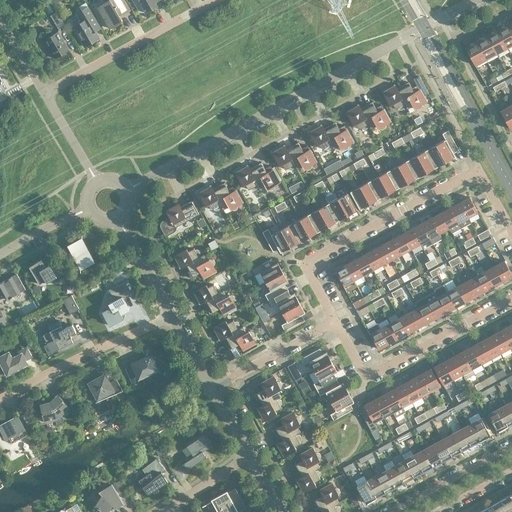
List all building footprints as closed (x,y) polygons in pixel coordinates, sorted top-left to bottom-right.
[(130,10),(123,0),(109,0),(110,0),(97,8),(109,28),(122,21),(119,16),(130,10)] [(154,0),(132,0),(138,9),(142,7),(146,13),(157,6),(153,1),(154,0)] [(94,28),(99,25),(88,7),(81,11),(80,14),(82,18),(79,20),(78,22),(79,24),(73,27),(84,47),(99,38),(94,30),(94,28)] [(64,26),(56,12),(50,16),(58,29),(64,26)] [(511,44),(511,31),(508,24),(497,30),(507,47),(511,44)] [(507,47),(497,30),(487,36),(496,53),(507,47)] [(58,32),(44,40),(54,58),(69,50),(58,32)] [(496,53),(487,36),(476,41),(486,59),(496,53)] [(486,59),(476,41),(465,47),(475,65),(486,59)] [(412,88),(408,82),(402,85),(408,96),(402,99),(405,104),(404,104),(407,109),(413,106),(414,108),(415,108),(416,109),(417,109),(418,110),(419,110),(419,109),(420,109),(421,108),(421,107),(421,106),(421,105),(426,102),(423,96),(428,93),(418,76),(413,79),(417,85),(412,88)] [(0,101),(8,97),(7,95),(5,91),(4,92),(4,91),(5,91),(1,83),(2,83),(1,82),(0,80),(0,101)] [(403,105),(404,104),(405,104),(402,99),(408,96),(402,85),(397,88),(394,84),(395,86),(383,92),(390,105),(392,103),(395,109),(397,108),(398,109),(399,110),(400,110),(401,110),(402,109),(403,109),(403,108),(403,107),(404,106),(403,106),(403,105)] [(372,102),(366,105),(372,116),(366,119),(368,124),(371,129),(377,125),(378,128),(379,128),(379,129),(380,129),(381,129),(382,129),(383,129),(384,129),(384,128),(385,128),(385,127),(385,126),(385,125),(385,124),(390,121),(381,105),(375,108),(372,102)] [(367,125),(368,124),(366,119),(372,116),(366,105),(360,108),(358,104),(357,104),(358,106),(347,112),(353,125),(356,123),(359,129),(361,128),(361,129),(362,129),(363,129),(364,130),(365,129),(366,129),(367,128),(367,127),(367,126),(367,125)] [(511,127),(511,108),(510,106),(500,111),(510,129),(511,127)] [(335,122),(329,125),(335,136),(329,139),(332,144),(331,144),(334,149),(340,146),(341,148),(342,148),(342,149),(343,149),(344,149),(344,150),(345,150),(346,149),(347,149),(347,148),(348,148),(348,147),(348,146),(348,145),(353,142),(344,125),(338,128),(335,122)] [(330,145),(331,144),(332,144),(329,139),(335,136),(329,125),(323,128),(321,124),(320,125),(321,126),(310,132),(316,145),(319,143),(322,149),(324,148),(324,149),(325,149),(325,150),(326,150),(327,150),(328,149),(329,149),(330,148),(330,147),(330,146),(330,145)] [(423,133),(420,127),(415,130),(418,135),(423,133)] [(418,135),(415,130),(410,132),(413,138),(418,135)] [(459,150),(448,130),(442,134),(445,139),(436,145),(445,162),(455,157),(453,153),(459,150)] [(404,143),(401,137),(396,140),(399,146),(404,143)] [(399,146),(396,140),(391,143),(394,148),(399,146)] [(298,142),(292,146),(298,156),(292,160),(295,164),(294,164),(297,169),(303,166),(304,169),(305,168),(305,169),(306,169),(307,170),(308,170),(309,170),(310,169),(310,168),(311,168),(311,167),(311,166),(311,165),(316,162),(307,145),(301,149),(298,142)] [(293,165),(294,164),(295,164),(292,160),(298,156),(292,146),(286,149),(284,144),(283,145),(284,146),(273,153),(279,165),(282,163),(285,169),(287,168),(288,169),(288,170),(289,170),(290,170),(291,170),(292,169),(293,168),(293,167),(293,166),(293,165)] [(445,162),(436,145),(426,150),(436,167),(445,162)] [(382,148),(377,150),(380,156),(385,153),(382,148)] [(361,150),(354,153),(357,158),(363,154),(361,150)] [(380,156),(377,150),(372,153),(375,159),(380,156)] [(436,167),(426,150),(417,155),(426,172),(436,167)] [(426,172),(417,155),(407,160),(417,178),(426,172)] [(366,164),(363,158),(358,161),(361,166),(366,164)] [(417,178),(407,160),(398,165),(407,183),(417,178)] [(361,166),(358,161),(353,163),(356,169),(361,166)] [(261,162),(255,166),(261,177),(255,180),(258,184),(257,185),(260,189),(266,186),(267,189),(268,188),(268,189),(269,190),(270,190),(271,190),(272,190),(273,189),(274,189),(274,188),(274,187),(274,186),(274,185),(279,182),(270,166),(264,169),(261,162)] [(256,185),(257,185),(258,184),(255,180),(261,177),(255,166),(249,169),(247,165),(247,166),(236,173),(242,185),(245,184),(248,189),(250,188),(250,189),(251,189),(251,190),(252,190),(253,190),(254,190),(255,189),(256,189),(256,188),(256,187),(256,186),(256,185)] [(407,183),(398,165),(388,171),(398,188),(407,183)] [(329,166),(324,169),(327,174),(332,171),(329,166)] [(347,174),(344,169),(339,171),(342,177),(347,174)] [(398,188),(388,171),(379,176),(388,193),(398,188)] [(336,173),(331,175),(334,181),(339,178),(336,173)] [(347,174),(342,177),(346,185),(351,182),(347,174)] [(388,193),(379,176),(369,181),(379,198),(388,193)] [(325,186),(322,181),(317,183),(320,189),(325,186)] [(379,198),(369,181),(360,186),(369,204),(379,198)] [(224,183),(218,186),(224,197),(218,200),(221,205),(220,205),(223,209),(229,206),(230,209),(231,209),(232,209),(232,210),(233,210),(234,210),(235,210),(236,210),(236,209),(237,208),(237,207),(237,206),(237,205),(242,202),(233,186),(227,189),(224,183)] [(320,189),(317,183),(312,186),(315,192),(320,189)] [(219,205),(220,205),(221,205),(218,200),(224,197),(218,186),(212,189),(210,185),(210,187),(199,193),(205,205),(208,204),(211,210),(213,209),(214,210),(215,210),(216,210),(217,210),(218,210),(218,209),(219,209),(219,208),(219,207),(219,206),(219,205)] [(369,204),(360,186),(350,192),(359,209),(369,204)] [(357,210),(344,188),(334,193),(347,216),(357,210)] [(306,197),(303,191),(298,194),(301,199),(306,197)] [(347,216),(334,193),(325,198),(328,203),(337,221),(347,216)] [(301,199),(298,194),(293,196),(296,202),(301,199)] [(469,197),(459,202),(468,218),(478,212),(469,197)] [(175,227),(199,214),(191,201),(180,207),(178,204),(166,211),(169,217),(162,220),(162,221),(161,221),(161,222),(160,223),(160,224),(160,225),(160,226),(160,227),(160,228),(165,237),(174,232),(175,231),(175,230),(176,229),(176,228),(175,227)] [(287,207),(284,201),(279,204),(282,210),(287,207)] [(468,218),(459,202),(450,207),(458,223),(468,218)] [(337,221),(328,203),(318,209),(328,226),(337,221)] [(282,210),(279,204),(274,207),(277,212),(282,210)] [(461,228),(458,223),(450,207),(440,213),(449,228),(452,233),(461,228)] [(328,226),(318,209),(309,214),(318,231),(328,226)] [(246,215),(245,218),(248,224),(255,220),(251,212),(246,215)] [(449,228),(440,213),(431,218),(439,233),(449,228)] [(318,231),(309,214),(299,219),(309,237),(318,231)] [(439,233),(431,218),(421,223),(430,238),(439,233)] [(202,219),(196,222),(200,228),(206,225),(202,219)] [(309,237),(299,219),(290,224),(300,242),(309,237)] [(433,244),(430,238),(421,223),(412,228),(420,244),(423,249),(433,244)] [(300,242),(290,224),(280,229),(290,247),(300,242)] [(420,244),(412,228),(402,233),(411,249),(420,244)] [(268,229),(262,232),(273,252),(278,249),(280,252),(290,247),(280,229),(271,234),(268,229)] [(491,234),(488,229),(477,235),(480,240),(491,234)] [(411,249),(402,233),(393,239),(401,254),(411,249)] [(472,237),(467,240),(471,246),(476,243),(472,237)] [(496,243),(493,237),(482,243),(485,249),(496,243)] [(92,261),(80,239),(69,245),(81,267),(92,261)] [(401,254),(393,239),(383,244),(392,259),(401,254)] [(214,240),(207,244),(211,250),(218,247),(214,240)] [(471,246),(467,240),(463,243),(466,248),(471,246)] [(392,259),(383,244),(374,249),(382,265),(392,259)] [(480,251),(477,246),(472,248),(475,254),(480,251)] [(184,266),(187,272),(198,266),(194,260),(199,257),(198,256),(198,255),(199,255),(199,254),(200,254),(200,253),(200,252),(199,251),(199,250),(198,250),(197,250),(196,250),(195,250),(194,248),(188,251),(187,249),(174,255),(181,267),(179,268),(184,266)] [(454,248),(449,250),(452,256),(457,253),(454,248)] [(475,254),(472,248),(467,251),(470,257),(475,254)] [(382,265),(374,249),(364,254),(373,270),(382,265)] [(452,256),(449,250),(444,253),(447,259),(452,256)] [(373,270),(364,254),(355,259),(363,275),(373,270)] [(203,255),(199,257),(194,260),(198,266),(187,272),(190,278),(196,274),(199,280),(216,271),(213,266),(213,265),(214,265),(214,264),(215,263),(215,262),(214,262),(214,261),(214,260),(213,260),(212,259),(211,259),(210,259),(210,260),(209,259),(207,260),(203,255)] [(108,256),(104,259),(108,268),(113,265),(108,256)] [(461,262),(458,256),(453,259),(456,264),(461,262)] [(435,258),(430,261),(433,266),(438,264),(435,258)] [(274,264),(271,259),(251,270),(254,276),(260,272),(265,282),(283,272),(277,262),(274,264)] [(363,275),(355,259),(345,265),(354,280),(363,275)] [(456,264),(453,259),(448,261),(451,267),(456,264)] [(29,267),(39,284),(41,283),(55,283),(55,278),(56,277),(56,278),(64,274),(57,262),(50,266),(49,265),(46,267),(41,260),(36,263),(31,263),(31,266),(29,267)] [(511,275),(504,260),(494,266),(502,281),(511,276),(511,275)] [(433,266),(430,261),(425,263),(428,269),(433,266)] [(354,280),(345,265),(335,270),(344,285),(354,280)] [(442,272),(439,266),(434,269),(437,275),(442,272)] [(502,281),(494,266),(484,271),(493,286),(502,281)] [(415,268),(410,271),(413,277),(418,274),(415,268)] [(437,275),(434,269),(429,272),(432,277),(437,275)] [(413,277),(410,271),(405,274),(409,280),(413,277)] [(493,286),(484,271),(475,276),(483,292),(493,286)] [(111,278),(114,284),(126,277),(123,272),(111,278)] [(288,282),(283,272),(265,282),(270,291),(264,294),(268,300),(287,289),(285,284),(288,282)] [(0,284),(1,287),(0,287),(0,298),(3,297),(4,299),(7,297),(8,299),(10,298),(11,298),(13,297),(13,296),(25,289),(17,274),(0,282),(0,284)] [(242,275),(236,278),(239,284),(245,281),(242,275)] [(483,292),(475,276),(466,281),(474,297),(483,292)] [(423,283),(420,277),(415,280),(418,285),(423,283)] [(396,279),(391,282),(395,287),(400,285),(396,279)] [(418,285),(415,280),(410,282),(413,288),(418,285)] [(474,297),(466,281),(456,287),(464,302),(474,297)] [(129,310),(123,299),(129,296),(122,282),(109,290),(115,300),(108,304),(106,309),(107,310),(102,312),(109,326),(123,318),(120,314),(129,310)] [(395,287),(391,282),(386,284),(390,290),(395,287)] [(203,302),(206,308),(217,302),(214,296),(219,293),(218,293),(218,292),(218,291),(219,291),(219,290),(219,289),(219,288),(219,287),(218,286),(217,285),(216,285),(215,286),(214,286),(213,284),(208,287),(206,285),(194,291),(200,303),(199,304),(203,302)] [(404,293),(401,287),(396,290),(399,296),(404,293)] [(464,302),(456,287),(447,292),(455,307),(464,302)] [(290,295),(287,289),(268,300),(271,306),(277,303),(282,312),(299,303),(294,293),(290,295)] [(377,289),(372,292),(376,298),(381,295),(377,289)] [(399,296),(396,290),(391,293),(394,298),(399,296)] [(223,291),(218,293),(219,293),(214,296),(217,302),(206,308),(210,314),(216,310),(219,316),(236,307),(233,302),(233,301),(234,301),(234,300),(234,299),(234,298),(234,297),(233,296),(232,295),(231,295),(230,295),(229,296),(229,295),(226,296),(223,291)] [(376,298),(372,292),(367,295),(371,300),(376,298)] [(455,307),(447,292),(437,297),(445,312),(455,307)] [(71,295),(63,300),(70,314),(79,309),(71,295)] [(363,297),(352,303),(355,309),(366,303),(363,297)] [(445,312),(437,297),(427,302),(436,318),(445,312)] [(257,298),(252,301),(255,307),(260,304),(257,298)] [(385,303),(382,298),(377,300),(380,306),(385,303)] [(380,306),(377,300),(372,303),(375,309),(380,306)] [(436,318),(427,302),(418,307),(426,323),(436,318)] [(305,313),(299,303),(282,312),(287,322),(281,325),(284,331),(304,320),(301,315),(305,313)] [(371,311),(368,305),(357,311),(360,317),(371,311)] [(426,323),(418,307),(408,313),(417,328),(426,323)] [(267,313),(261,317),(263,322),(270,318),(267,313)] [(417,328),(408,313),(399,318),(407,333),(417,328)] [(3,315),(0,316),(0,324),(2,329),(8,326),(3,315)] [(407,333),(399,318),(389,323),(398,338),(407,333)] [(223,338),(226,344),(237,338),(234,332),(238,329),(237,328),(238,327),(239,326),(239,325),(239,324),(239,323),(238,323),(238,322),(237,322),(236,321),(235,321),(235,322),(234,322),(233,320),(227,323),(226,321),(214,327),(220,339),(218,340),(219,340),(223,338)] [(369,334),(370,334),(378,349),(388,344),(380,328),(377,323),(366,329),(369,334)] [(398,338),(389,323),(380,328),(388,344),(398,338)] [(49,331),(49,332),(43,335),(47,343),(53,340),(54,341),(55,341),(59,348),(48,354),(73,342),(70,337),(71,337),(71,335),(76,332),(72,324),(62,329),(61,326),(49,331)] [(511,346),(511,329),(510,325),(500,330),(510,348),(511,346)] [(243,327),(238,329),(234,332),(237,338),(226,344),(229,350),(236,346),(239,352),(255,343),(252,338),(253,337),(254,336),(254,335),(254,334),(254,333),(253,333),(253,332),(252,331),(251,331),(250,331),(249,332),(249,331),(246,332),(243,327)] [(510,348),(500,330),(491,336),(500,353),(510,348)] [(500,353),(491,336),(481,341),(491,358),(500,353)] [(491,358),(481,341),(472,346),(481,364),(491,358)] [(481,364),(472,346),(462,351),(472,369),(481,364)] [(309,362),(314,371),(331,361),(326,352),(323,353),(320,348),(300,359),(303,365),(309,362)] [(472,369),(462,351),(453,356),(462,374),(472,369)] [(12,371),(27,363),(21,353),(12,359),(8,352),(0,356),(0,360),(2,365),(0,365),(0,373),(3,378),(13,373),(12,371)] [(132,364),(137,374),(138,378),(150,373),(160,378),(163,373),(165,374),(166,372),(164,371),(167,367),(148,355),(145,358),(132,364)] [(462,374),(453,356),(443,362),(453,379),(462,374)] [(337,371),(331,361),(314,371),(319,380),(313,384),(316,390),(336,379),(333,373),(337,371)] [(453,379),(443,362),(433,367),(443,384),(453,379)] [(440,386),(431,368),(421,374),(430,391),(440,386)] [(503,369),(498,372),(501,378),(506,375),(503,369)] [(297,371),(292,374),(296,381),(301,378),(297,371)] [(501,378),(498,372),(493,375),(496,380),(501,378)] [(430,391),(421,374),(411,379),(421,396),(430,391)] [(135,375),(129,377),(133,385),(139,383),(135,375)] [(115,394),(122,391),(116,379),(109,383),(106,376),(100,379),(99,377),(88,383),(94,393),(92,394),(95,403),(108,397),(109,399),(116,395),(115,394)] [(254,395),(257,401),(268,395),(271,401),(276,398),(281,396),(277,390),(280,389),(280,388),(280,387),(281,387),(281,386),(281,385),(281,384),(281,383),(280,382),(279,382),(278,382),(277,382),(276,382),(273,376),(257,385),(260,391),(254,395)] [(339,384),(336,379),(316,390),(320,395),(326,392),(331,402),(348,392),(343,382),(339,384)] [(421,396),(411,379),(402,384),(412,402),(421,396)] [(304,380),(298,383),(304,395),(311,392),(304,380)] [(484,380),(479,382),(482,388),(487,385),(484,380)] [(482,388),(479,382),(474,385),(477,391),(482,388)] [(412,402),(402,384),(392,389),(402,407),(412,402)] [(405,412),(402,407),(392,389),(383,394),(393,412),(395,417),(405,412)] [(465,390),(460,393),(463,398),(468,396),(465,390)] [(354,402),(348,392),(331,402),(336,411),(330,414),(333,420),(353,409),(350,404),(354,402)] [(463,398),(460,393),(455,395),(458,401),(463,398)] [(393,412),(383,394),(374,400),(383,417),(393,412)] [(62,417),(70,409),(57,395),(51,401),(52,403),(50,404),(48,403),(40,405),(45,423),(56,420),(57,423),(61,422),(64,419),(62,417)] [(268,395),(257,401),(260,406),(256,409),(258,408),(264,420),(276,413),(275,411),(281,407),(280,406),(281,405),(281,404),(282,403),(282,402),(281,402),(281,401),(281,400),(280,400),(279,400),(279,399),(278,399),(277,400),(276,398),(271,401),(268,395)] [(383,417),(374,400),(364,405),(366,409),(360,411),(359,409),(371,431),(377,428),(374,422),(383,417)] [(443,402),(438,405),(441,411),(446,408),(443,402)] [(304,403),(298,406),(301,411),(306,408),(304,403)] [(511,423),(511,412),(507,404),(498,409),(507,426),(511,423)] [(441,411),(438,405),(433,408),(436,413),(441,411)] [(507,426),(498,409),(488,414),(497,431),(507,426)] [(273,430),(277,436),(287,430),(291,436),(295,434),(300,431),(297,426),(300,424),(299,423),(300,423),(300,422),(301,422),(301,421),(301,420),(301,419),(300,419),(300,418),(299,418),(299,417),(298,417),(297,417),(296,417),(293,412),(276,421),(280,427),(273,430)] [(424,412),(419,415),(422,421),(427,418),(424,412)] [(422,421),(419,415),(414,418),(417,424),(422,421)] [(319,416),(314,419),(318,426),(323,424),(319,416)] [(8,421),(1,424),(0,424),(0,426),(2,431),(6,437),(8,436),(12,443),(28,435),(18,417),(9,423),(8,421)] [(481,418),(471,424),(480,440),(490,435),(481,418)] [(405,423),(400,426),(403,431),(408,429),(405,423)] [(480,440),(471,424),(461,429),(471,446),(480,440)] [(403,431),(400,426),(395,428),(398,434),(403,431)] [(471,446),(461,429),(452,434),(461,451),(471,446)] [(36,430),(30,433),(36,444),(42,441),(36,430)] [(287,430),(277,436),(280,442),(275,444),(276,445),(277,444),(284,455),(296,449),(294,446),(300,443),(299,441),(300,441),(300,440),(301,440),(301,439),(301,438),(301,437),(300,436),(299,435),(298,435),(297,435),(296,435),(295,434),(291,436),(287,430)] [(187,446),(194,456),(178,467),(183,464),(187,470),(206,456),(203,451),(210,447),(208,443),(210,442),(204,434),(187,446)] [(461,451),(452,434),(442,439),(452,456),(461,451)] [(323,439),(316,443),(318,447),(321,446),(322,449),(327,446),(323,439)] [(452,456),(442,439),(433,444),(442,461),(452,456)] [(442,461),(433,444),(423,450),(433,466),(442,461)] [(293,466),(296,472),(307,466),(310,472),(315,469),(315,470),(320,467),(316,461),(319,460),(319,459),(319,458),(320,458),(320,457),(320,456),(320,455),(320,454),(319,454),(318,453),(316,453),(315,453),(312,448),(296,457),(299,462),(293,466)] [(433,466),(423,450),(414,455),(423,472),(433,466)] [(423,472),(414,455),(404,460),(413,477),(423,472)] [(168,482),(162,472),(165,470),(156,458),(142,469),(146,475),(138,480),(147,495),(153,491),(154,493),(159,490),(158,489),(168,482)] [(413,477),(404,460),(395,465),(404,482),(413,477)] [(343,468),(345,472),(352,469),(349,464),(343,468)] [(404,482),(395,465),(385,470),(395,487),(404,482)] [(307,466),(296,472),(299,477),(295,480),(297,479),(303,491),(315,484),(314,482),(320,479),(319,477),(320,476),(320,475),(320,474),(320,473),(320,472),(319,471),(318,471),(317,470),(316,471),(315,470),(315,469),(310,472),(307,466)] [(395,487),(385,470),(376,476),(385,492),(395,487)] [(385,492),(376,476),(366,481),(376,498),(385,492)] [(116,482),(115,483),(120,491),(124,489),(119,480),(116,482)] [(376,498),(366,481),(356,486),(366,503),(376,498)] [(312,501),(315,507),(326,501),(329,507),(334,505),(339,503),(336,497),(338,495),(338,494),(339,494),(339,493),(340,493),(340,492),(340,491),(340,490),(339,490),(339,489),(338,489),(337,488),(336,488),(335,488),(335,489),(332,483),(315,492),(318,498),(312,501)] [(100,509),(105,511),(116,511),(118,510),(115,507),(122,503),(111,484),(100,491),(102,495),(95,506),(98,507),(98,508),(100,509)] [(235,489),(202,507),(212,502),(217,511),(237,511),(246,508),(235,489)] [(511,511),(511,498),(510,495),(500,500),(506,511),(511,511)] [(506,511),(500,500),(491,505),(494,511),(506,511)] [(326,501),(315,507),(318,511),(338,511),(339,511),(340,511),(340,510),(340,509),(340,508),(339,507),(338,506),(337,506),(336,506),(335,506),(334,505),(329,507),(326,501)]
